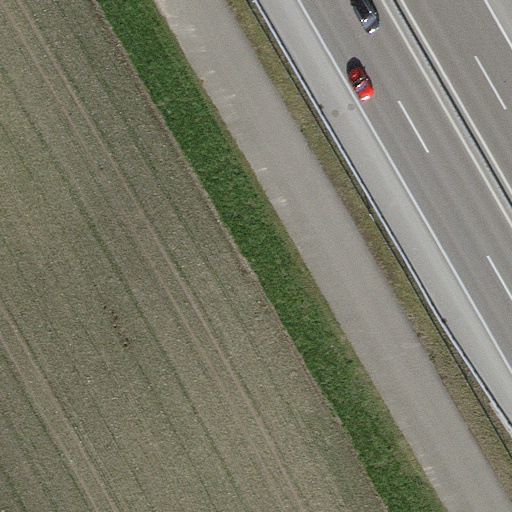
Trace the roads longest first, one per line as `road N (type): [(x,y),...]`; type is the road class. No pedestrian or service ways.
road 1 (motorway): [(339,0),(511,300)]
road 2 (motorway): [(511,113),(446,0)]
